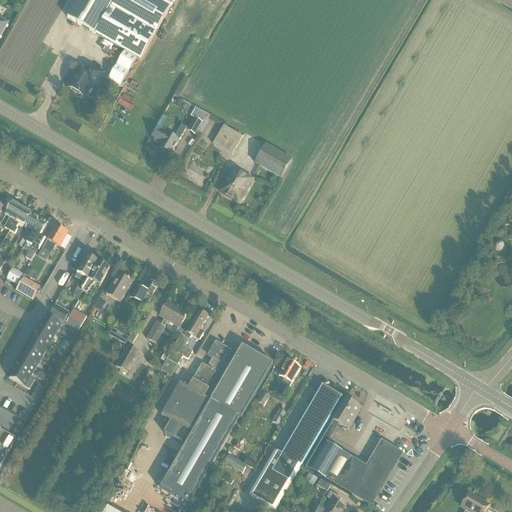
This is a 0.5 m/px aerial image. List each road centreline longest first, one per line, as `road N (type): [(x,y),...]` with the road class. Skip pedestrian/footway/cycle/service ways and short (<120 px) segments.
road 1 (tertiary): [(481,390),(0,107)]
road 2 (unclassified): [(450,428),(90,220)]
road 3 (residential): [(90,220),(0,378)]
